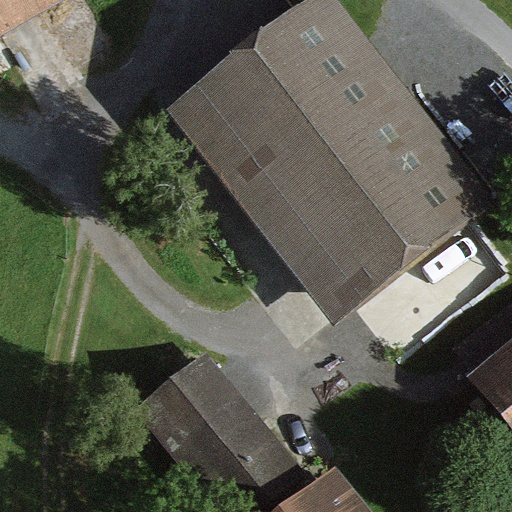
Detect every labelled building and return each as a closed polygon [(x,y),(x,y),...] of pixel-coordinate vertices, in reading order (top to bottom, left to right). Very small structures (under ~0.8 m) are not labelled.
[(0,0),(0,38),(71,0),(0,0)] [(480,222),(319,0),(144,126),(306,348),(480,222)] [(511,344),(459,386),(511,454),(511,344)] [(278,511),(302,495),(206,365),(130,421),(196,511),(278,511)] [(302,495),(278,511),(347,511),(323,479),(302,495)]
